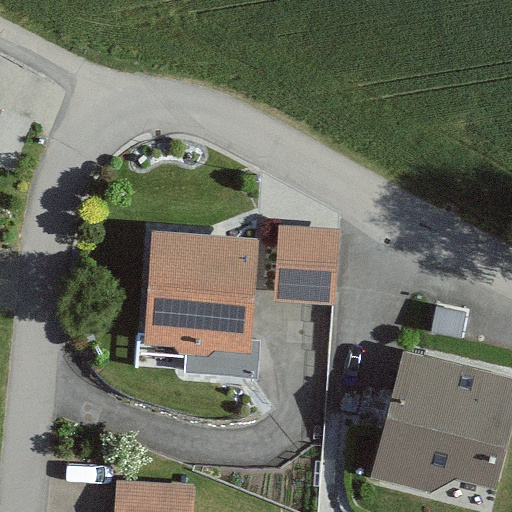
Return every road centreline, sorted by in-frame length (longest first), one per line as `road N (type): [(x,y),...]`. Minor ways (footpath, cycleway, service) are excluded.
road 1 (unclassified): [(50,72),(81,87),(187,108),(511,284)]
road 2 (residential): [(11,511),(50,72)]
